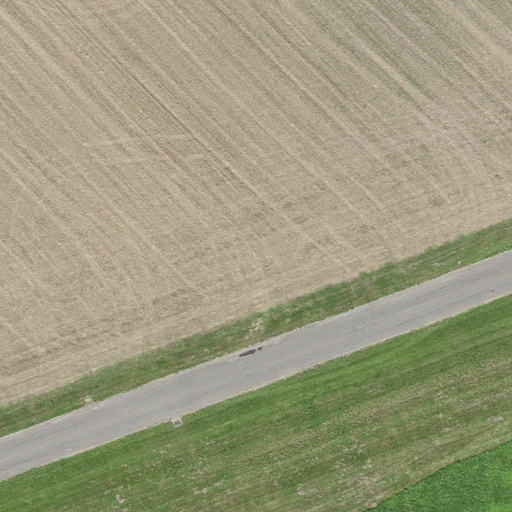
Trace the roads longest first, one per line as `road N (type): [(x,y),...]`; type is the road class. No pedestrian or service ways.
road 1 (unclassified): [(0,465),(511,273)]
road 2 (track): [(103,426),(267,511)]
